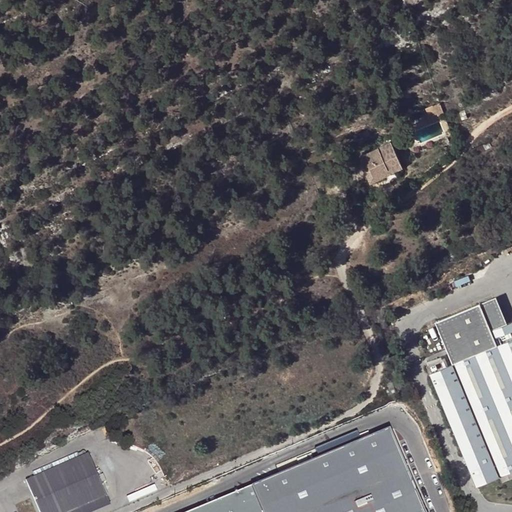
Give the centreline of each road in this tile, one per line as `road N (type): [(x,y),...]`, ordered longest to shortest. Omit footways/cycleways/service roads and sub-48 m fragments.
road 1 (unclassified): [(355,233),(339,265),(377,356),(378,376),(363,405),(121,511)]
road 2 (track): [(511,109),(484,123),(449,165),(355,233)]
